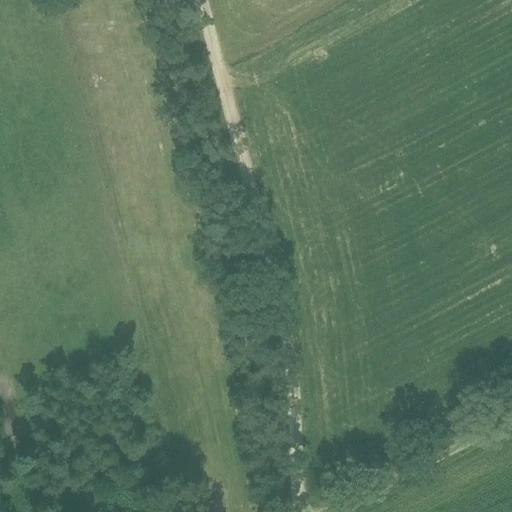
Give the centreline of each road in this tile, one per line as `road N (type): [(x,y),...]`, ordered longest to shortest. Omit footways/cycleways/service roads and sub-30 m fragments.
road 1 (track): [(299,458),(292,341),(206,0)]
road 2 (track): [(320,511),(511,410)]
